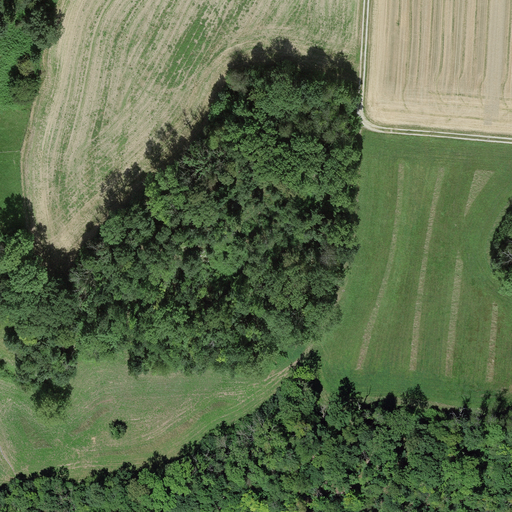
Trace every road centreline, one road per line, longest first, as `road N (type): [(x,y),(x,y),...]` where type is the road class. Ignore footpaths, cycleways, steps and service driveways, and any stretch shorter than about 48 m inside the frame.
road 1 (track): [(359,119),(345,271),(315,340)]
road 2 (track): [(359,119),(371,127),(511,140)]
